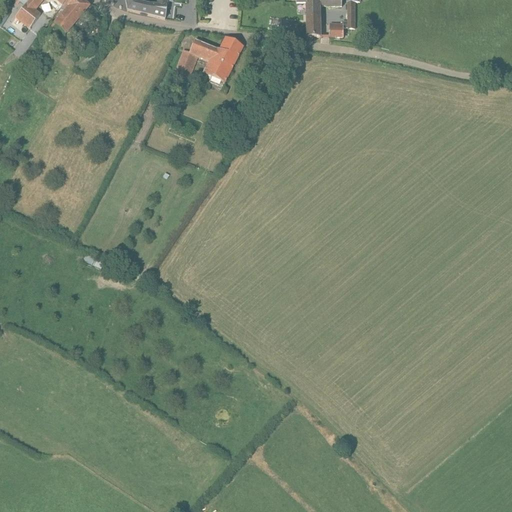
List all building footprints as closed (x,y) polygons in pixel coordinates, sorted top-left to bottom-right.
[(65,36),(89,7),(80,0),(29,0),(27,2),(24,0),(18,0),(17,1),(25,7),(15,19),(28,30),(34,24),(39,17),(30,10),(35,4),(38,6),(43,0),(52,0),(66,11),(53,26),(65,36)] [(150,5),(137,3),(136,0),(124,0),(127,10),(127,11),(139,14),(140,14),(147,16),(164,20),(167,0),(156,0),(155,6),(150,5)] [(307,38),(321,38),(321,8),(343,8),(342,0),(296,0),(296,5),(307,5),(307,38)] [(343,29),(348,30),(355,30),(356,4),(360,4),(360,0),(348,0),(348,3),(349,3),(348,23),(343,23),(343,26),(330,26),(330,39),(343,39),(343,29)] [(187,15),(187,23),(197,22),(196,4),(181,5),(182,16),(187,15)] [(202,76),(203,77),(211,80),(209,84),(218,88),(217,90),(221,92),(224,85),(241,48),(224,41),(219,53),(194,42),(189,55),(184,53),(173,77),(187,83),(198,59),(207,63),(202,76)] [(32,54),(29,58),(34,62),(37,58),(32,54)] [(88,255),(84,262),(99,270),(103,263),(88,255)]
